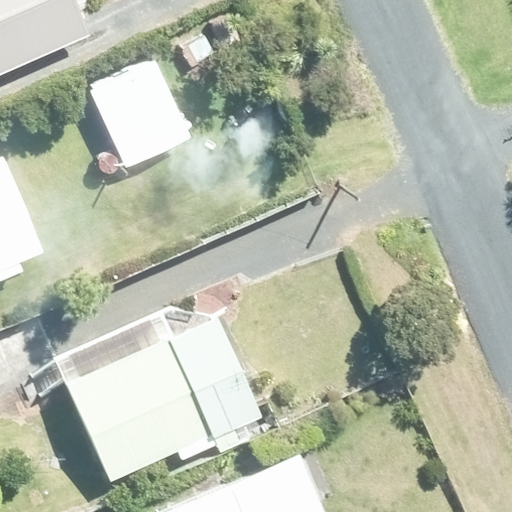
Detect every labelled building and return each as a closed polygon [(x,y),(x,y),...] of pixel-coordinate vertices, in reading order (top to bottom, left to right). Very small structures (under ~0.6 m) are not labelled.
[(52,0),(0,0),(0,60),(66,33),(52,0)] [(182,125),(145,50),(78,85),(116,158),(182,125)] [(0,258),(34,242),(0,169),(0,258)] [(245,412),(202,306),(53,367),(95,473),(245,412)] [(310,511),(283,446),(142,505),(145,511),(310,511)]
